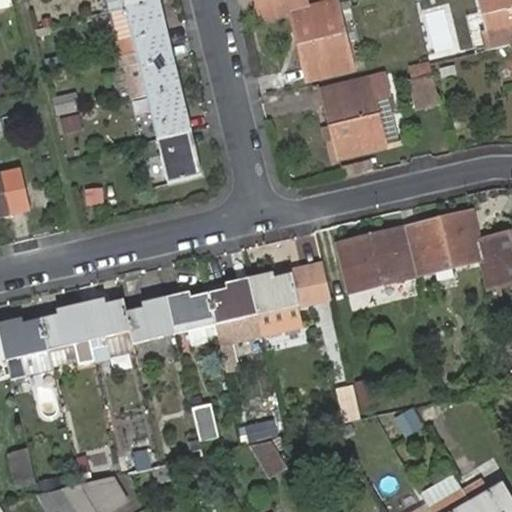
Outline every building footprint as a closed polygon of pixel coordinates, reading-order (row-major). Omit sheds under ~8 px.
[(105,0),(109,13),(125,9),(159,1),(158,0),(105,0)] [(262,0),(263,3),(256,4),(260,21),(290,14),(306,10),(303,0),(262,0)] [(507,31),(510,43),(511,42),(511,0),(480,0),(490,36),(507,31)] [(165,28),(159,1),(125,9),(132,38),(114,42),(117,57),(135,52),(163,45),(159,29),(165,28)] [(353,69),(336,3),(306,10),(290,14),(295,32),(301,30),(304,43),(297,46),(306,80),(353,69)] [(159,29),(163,45),(170,44),(165,28),(159,29)] [(301,30),(295,32),(297,46),(304,43),(301,30)] [(170,44),(163,45),(167,62),(174,62),(170,44)] [(163,45),(135,52),(146,96),(180,87),(174,62),(167,62),(163,45)] [(135,52),(117,57),(128,100),(146,96),(135,52)] [(0,92),(13,89),(8,75),(0,77),(0,92)] [(418,107),(440,103),(434,78),(413,83),(418,107)] [(330,127),(334,140),(338,158),(399,143),(382,79),(323,93),(330,127)] [(187,113),(180,87),(146,96),(156,139),(184,132),(180,114),(187,113)] [(49,101),(60,135),(82,128),(70,94),(49,101)] [(180,114),(184,132),(191,130),(187,113),(180,114)] [(324,142),(334,140),(330,127),(320,129),(324,142)] [(191,130),(184,132),(189,150),(195,148),(191,130)] [(184,132),(156,139),(167,185),(202,176),(195,148),(189,150),(184,132)] [(341,168),(344,178),(355,176),(352,165),(341,168)] [(0,179),(0,216),(9,214),(0,179)] [(101,187),(81,189),(83,207),(103,204),(101,187)] [(439,222),(404,230),(416,276),(482,260),(483,260),(479,243),(472,214),(452,218),(454,223),(441,226),(439,222)] [(416,276),(404,230),(375,236),(377,242),(359,246),(358,241),(340,245),(350,291),(416,276)] [(483,260),(482,260),(489,290),(511,284),(511,235),(479,243),(483,260)] [(375,236),(358,241),(359,246),(377,242),(375,236)] [(331,301),(323,268),(289,275),(274,279),(273,274),(260,277),(262,282),(251,284),(258,317),(262,336),(301,327),(296,309),(331,301)] [(240,287),(238,282),(226,284),(227,290),(208,294),(216,327),(220,345),(262,336),(258,317),(251,284),(240,287)] [(208,294),(190,298),(189,292),(177,295),(178,301),(167,303),(175,336),(216,327),(208,294)] [(95,362),(135,353),(134,345),(131,334),(127,312),(124,300),(107,304),(106,299),(93,302),(94,307),(83,310),(95,362)] [(134,345),(175,336),(167,303),(157,305),(156,300),(143,303),(145,308),(127,312),(131,334),(134,345)] [(52,371),(95,362),(83,310),(71,313),(70,308),(57,310),(58,316),(41,320),(48,353),(52,371)] [(23,359),(48,353),(41,320),(24,324),(23,319),(10,322),(11,327),(0,329),(0,332),(7,362),(12,380),(27,377),(23,359)] [(229,344),(217,347),(223,371),(235,368),(229,344)] [(373,406),(367,380),(356,382),(363,408),(373,406)] [(353,414),(347,389),(337,391),(343,416),(353,414)] [(416,407),(419,423),(435,420),(433,404),(416,407)] [(201,440),(202,443),(218,439),(210,407),(194,411),(201,440)] [(412,413),(397,421),(405,434),(419,426),(412,413)] [(203,456),(205,456),(202,443),(201,440),(188,443),(191,459),(203,456)] [(249,446),(269,479),(286,468),(270,441),(249,446)] [(15,491),(37,485),(29,452),(8,458),(15,491)] [(134,468),(136,473),(151,469),(147,452),(132,453),(134,468)] [(121,455),(125,470),(134,468),(132,453),(121,455)] [(77,460),(83,481),(91,479),(86,457),(77,460)] [(169,465),(161,467),(153,469),(156,480),(175,476),(169,465)] [(464,492),(456,477),(421,496),(429,509),(430,511),(451,511),(446,502),(464,492)] [(118,503),(106,480),(89,484),(104,511),(118,503)] [(464,492),(475,511),(511,511),(511,501),(502,484),(489,491),(484,481),(464,492)] [(89,484),(78,486),(64,490),(77,511),(102,511),(104,511),(89,484)] [(77,511),(64,490),(40,495),(39,496),(49,511),(77,511)] [(475,511),(464,492),(446,502),(451,511),(475,511)]
